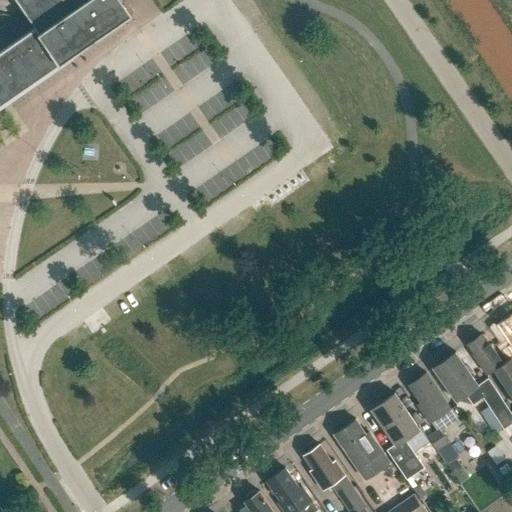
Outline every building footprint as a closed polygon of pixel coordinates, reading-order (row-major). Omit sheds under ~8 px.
[(0,105),(133,13),(124,0),(17,0),(36,26),(0,50),(0,105)] [(511,351),(511,314),(498,324),(511,344),(508,346),(511,351)] [(482,335),(468,345),(474,353),(472,355),(486,375),(493,370),(511,396),(511,362),(510,359),(505,363),(490,343),(489,345),(482,335)] [(455,353),(433,368),(457,402),(466,395),(473,405),(484,397),(505,428),(511,422),(511,413),(488,379),(478,386),(455,354),(455,353)] [(408,384),(421,402),(417,404),(430,423),(451,408),(426,372),(408,384)] [(394,392),(371,408),(396,443),(387,449),(407,479),(424,467),(405,438),(419,428),(394,392)] [(355,420),(335,433),(335,434),(349,454),(346,456),(363,480),(389,462),(367,432),(364,434),(355,420)] [(453,455),(456,453),(438,426),(425,434),(458,484),(468,478),(453,455)] [(319,445),(304,455),(317,474),(314,476),(323,490),(331,484),(349,511),(356,511),(365,506),(334,460),(331,463),(319,445)] [(286,468),(267,482),(280,500),(278,502),(284,511),(321,511),(302,485),(299,487),(286,468)] [(242,511),(274,511),(260,490),(258,491),(254,489),(246,495),(246,500),(244,501),(247,505),(241,509),(242,511)] [(386,511),(426,511),(428,511),(416,493),(386,511)]
